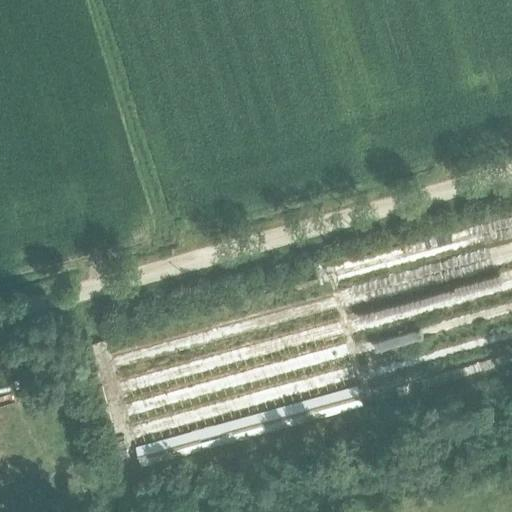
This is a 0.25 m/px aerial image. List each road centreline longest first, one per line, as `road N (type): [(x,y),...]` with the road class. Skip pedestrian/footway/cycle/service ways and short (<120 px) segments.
road 1 (tertiary): [(511,170),(0,312)]
road 2 (track): [(511,454),(293,511)]
